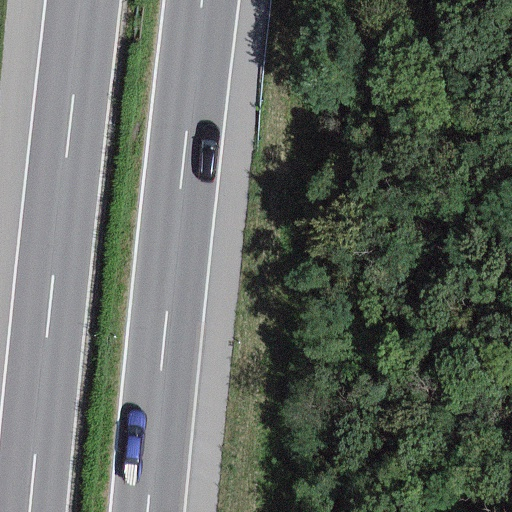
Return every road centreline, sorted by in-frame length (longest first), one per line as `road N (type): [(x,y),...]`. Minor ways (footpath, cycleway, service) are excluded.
road 1 (motorway): [(143,511),(200,0)]
road 2 (motorway): [(82,0),(26,511)]
